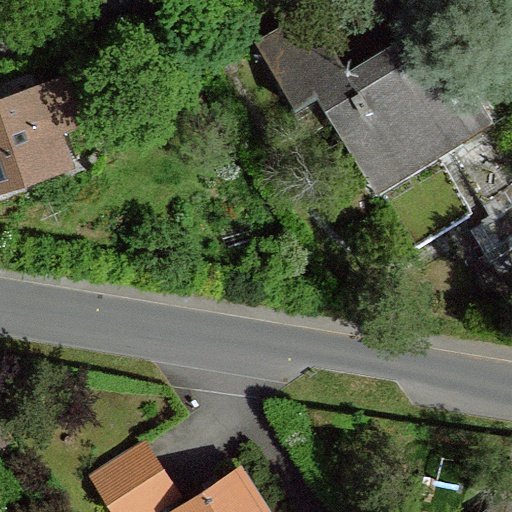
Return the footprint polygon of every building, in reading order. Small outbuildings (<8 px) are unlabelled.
[(319,16),(269,45),(308,112),(332,98),(388,193),(454,154),(497,128),(439,29),(356,79),(319,16)] [(0,193),(108,157),(81,78),(0,105),(0,193)] [(473,232),(501,281),(511,274),(511,153),(497,128),(454,154),(493,220),(473,232)] [(0,454),(16,444),(0,420),(0,454)] [(168,472),(152,447),(101,479),(121,511),(168,511),(186,501),(168,472)] [(272,511),(248,474),(188,511),(272,511)]
